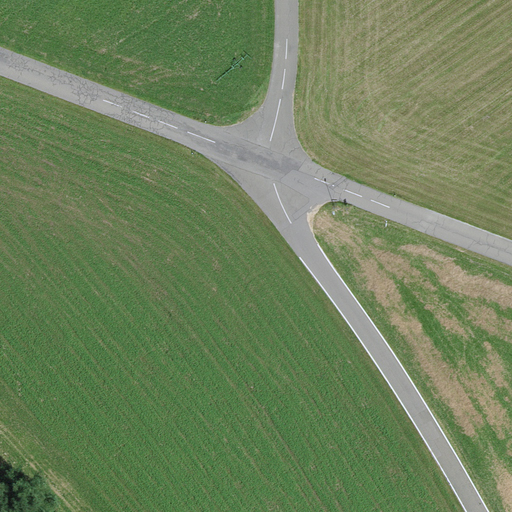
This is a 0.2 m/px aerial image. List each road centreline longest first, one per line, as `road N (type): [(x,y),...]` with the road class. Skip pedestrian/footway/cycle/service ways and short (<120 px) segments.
road 1 (residential): [(477,511),(306,247),(265,160)]
road 2 (tertiary): [(265,160),(0,60)]
road 3 (tertiary): [(511,253),(265,160)]
road 4 (residential): [(265,160),(286,69),(285,0)]
